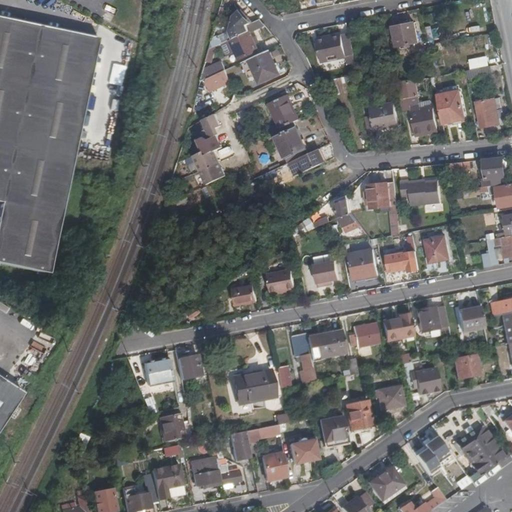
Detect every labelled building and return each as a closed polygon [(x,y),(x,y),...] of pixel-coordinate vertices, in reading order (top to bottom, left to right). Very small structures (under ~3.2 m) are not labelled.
[(232,39),(248,32),(246,26),(250,23),(239,12),(233,17),(229,31),(232,39)] [(99,40),(0,18),(0,204),(1,205),(0,211),(0,264),(49,275),(99,40)] [(419,42),(415,23),(393,27),(397,46),(419,42)] [(430,38),(446,37),(445,26),(437,27),(437,32),(430,32),(430,38)] [(260,52),(251,31),(248,32),(232,39),(231,39),(237,53),(241,61),(260,52)] [(353,58),(348,32),(315,38),(320,63),(353,58)] [(228,57),(237,53),(231,39),(228,41),(222,43),(228,57)] [(270,50),(247,61),(259,86),(282,76),(270,50)] [(493,75),(491,66),(466,71),(467,80),(493,75)] [(226,70),(200,82),(204,91),(222,84),(220,80),(229,77),(226,70)] [(357,91),(355,77),(325,82),(328,96),(357,91)] [(414,80),(396,82),(400,100),(417,97),(414,80)] [(437,96),(443,124),(452,123),(451,120),(465,118),(460,91),(437,96)] [(294,122),(298,120),(287,96),(268,104),(280,129),(282,128),(294,122)] [(417,97),(400,100),(403,115),(410,113),(409,107),(418,106),(417,97)] [(482,127),(500,124),(495,98),(477,102),(482,127)] [(371,114),(374,129),(374,130),(386,128),(385,126),(399,124),(395,103),(370,108),(371,114)] [(409,107),(410,113),(415,137),(428,134),(429,137),(437,135),(432,107),(419,110),(418,106),(409,107)] [(365,115),(368,130),(374,129),(371,114),(365,115)] [(221,127),(215,115),(213,116),(203,120),(207,130),(201,133),(203,139),(197,142),(202,154),(203,157),(215,152),(222,148),(214,130),(221,127)] [(276,138),(287,164),(309,154),(294,122),(282,128),(284,134),(276,138)] [(220,157),(231,154),(229,147),(218,151),(220,157)] [(319,150),(289,164),(295,177),(325,163),(319,150)] [(192,158),(199,172),(220,163),(215,152),(203,157),(202,154),(192,158)] [(485,168),(482,169),(485,187),(498,185),(502,185),(501,178),(506,177),(505,170),(508,167),(507,161),(504,158),(484,160),(485,168)] [(462,162),(444,164),(445,172),(464,169),(462,162)] [(199,172),(205,186),(226,176),(220,163),(199,172)] [(411,198),(412,208),(441,205),(438,182),(423,185),(422,183),(410,184),(409,181),(400,182),(403,198),(411,198)] [(391,211),(393,236),(400,234),(395,182),(369,185),(371,208),(381,206),(382,211),(391,211)] [(485,187),(480,188),(481,192),(492,191),(492,195),(499,194),(501,207),(511,205),(511,184),(498,187),(498,185),(485,187)] [(352,213),(349,201),(348,196),(336,202),(340,220),(348,230),(358,222),(352,213)] [(164,205),(159,223),(178,215),(175,207),(180,205),(177,199),(164,205)] [(498,234),(499,238),(502,238),(508,236),(508,235),(511,233),(511,214),(505,216),(508,232),(498,234)] [(310,217),(293,230),(296,234),(306,228),(314,222),(310,217)] [(316,228),(330,223),(329,218),(316,223),(316,228)] [(351,234),(362,226),(358,222),(348,230),(351,234)] [(502,238),(503,245),(506,258),(510,257),(511,260),(511,259),(511,235),(508,236),(502,238)] [(426,240),(431,263),(451,259),(446,236),(426,240)] [(482,252),(485,267),(500,265),(496,246),(503,245),(502,238),(499,238),(487,240),(489,251),(482,252)] [(356,280),(379,276),(374,250),(351,255),(356,280)] [(410,272),(421,269),(417,251),(388,256),(391,271),(409,268),(410,272)] [(326,283),(332,282),(340,280),(336,261),(314,266),(318,288),(327,287),(326,283)] [(267,274),(270,293),(296,288),(292,269),(267,274)] [(249,304),(258,302),(255,286),(235,290),(237,303),(249,301),(249,304)] [(503,316),(511,313),(511,300),(491,304),(494,317),(503,316)] [(449,326),(444,306),(418,312),(422,331),(449,326)] [(188,315),(190,318),(191,316),(193,318),(202,312),(198,308),(188,315)] [(481,311),(480,308),(461,311),(465,332),(484,328),(482,319),(482,317),(481,311)] [(410,314),(410,311),(399,313),(399,315),(395,316),(396,320),(401,319),(401,316),(410,314)] [(508,344),(511,343),(511,313),(503,316),(508,344)] [(401,319),(396,320),(384,322),(388,341),(402,338),(414,336),(410,314),(401,316),(401,319)] [(380,344),(376,323),(354,327),(355,335),(350,336),(352,345),(357,344),(358,348),(380,344)] [(346,354),(342,332),(317,336),(321,359),(346,354)] [(316,382),(306,334),(292,337),(295,358),(296,358),(302,357),(302,362),(304,371),(301,372),(303,384),(316,382)] [(459,379),(481,375),(477,355),(455,360),(459,379)] [(198,357),(177,361),(181,382),(201,378),(198,357)] [(356,358),(347,360),(348,364),(349,371),(351,375),(359,373),(356,358)] [(172,383),(168,361),(145,366),(149,387),(172,383)] [(401,365),(404,376),(410,374),(410,373),(408,364),(401,365)] [(288,366),(278,368),(278,370),(282,388),(292,386),(288,366)] [(410,373),(410,374),(413,389),(417,388),(419,395),(440,391),(436,368),(410,373)] [(273,371),(235,378),(240,405),(278,397),(273,371)] [(0,429),(24,393),(0,376),(0,429)] [(378,391),(381,411),(404,406),(400,387),(378,391)] [(157,412),(152,397),(144,400),(149,414),(157,412)] [(352,430),(373,425),(368,401),(347,405),(352,430)] [(276,416),(278,426),(289,424),(287,414),(276,416)] [(162,442),(183,438),(180,425),(179,415),(158,418),(162,442)] [(340,445),(348,443),(343,417),(321,421),(326,447),(340,444),(340,445)] [(180,425),(183,438),(191,437),(188,424),(180,425)] [(280,435),(278,426),(245,432),(247,444),(260,442),(260,439),(280,435)] [(473,433),(496,464),(510,455),(508,452),(503,456),(482,427),(473,433)] [(471,430),(466,434),(491,468),(496,464),(473,433),(471,430)] [(245,432),(230,435),(236,462),(250,459),(247,444),(245,432)] [(424,445),(434,460),(447,451),(435,434),(433,434),(427,439),(427,441),(428,442),(424,445)] [(491,468),(466,434),(455,442),(475,470),(467,476),(471,482),(491,468)] [(293,466),(319,462),(316,440),(289,444),(293,466)] [(424,445),(413,453),(428,475),(439,467),(434,460),(424,445)] [(179,446),(163,448),(165,457),(181,455),(179,446)] [(268,480),(288,477),(283,454),(263,458),(268,480)] [(219,473),(217,461),(216,459),(190,465),(195,487),(206,485),(219,482),(217,473),(219,473)] [(219,473),(222,486),(240,482),(238,469),(227,472),(224,460),(217,461),(219,473)] [(153,482),(157,502),(170,499),(167,489),(182,487),(177,466),(151,471),(153,482)] [(369,483),(381,500),(404,485),(391,467),(369,483)] [(471,482),(467,476),(454,485),(459,491),(471,482)] [(150,503),(157,502),(153,482),(146,483),(149,499),(150,503)] [(167,489),(170,499),(184,496),(182,487),(167,489)] [(131,511),(151,508),(150,503),(149,499),(135,502),(133,488),(123,489),(127,511),(131,511)] [(446,500),(437,488),(431,492),(435,497),(425,505),(424,503),(413,510),(409,503),(400,509),(402,511),(426,511),(439,503),(440,504),(446,500)] [(94,493),(97,511),(114,511),(116,511),(112,489),(94,493)] [(364,508),(373,502),(366,492),(357,498),(364,508)] [(89,511),(87,496),(78,499),(79,508),(64,511),(63,511),(89,511)] [(343,511),(366,511),(364,508),(357,498),(356,497),(341,508),(343,511)] [(54,502),(47,498),(43,507),(44,511),(55,511),(53,505),(54,502)]
